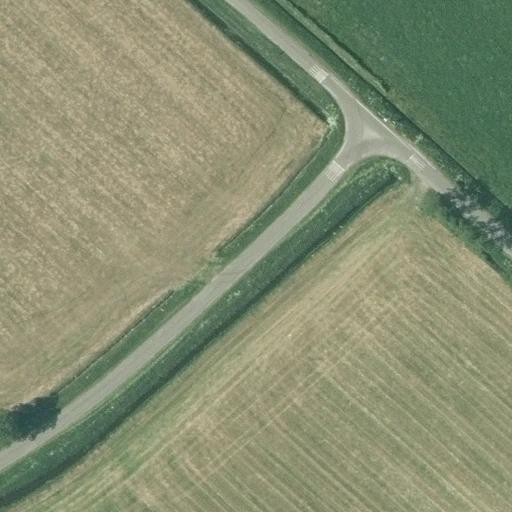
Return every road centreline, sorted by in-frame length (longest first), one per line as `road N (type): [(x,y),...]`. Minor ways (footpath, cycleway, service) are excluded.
road 1 (unclassified): [(0,460),(115,379),(300,208),(374,124)]
road 2 (unclassified): [(374,124),(235,0)]
road 3 (unclassified): [(374,124),(511,247)]
